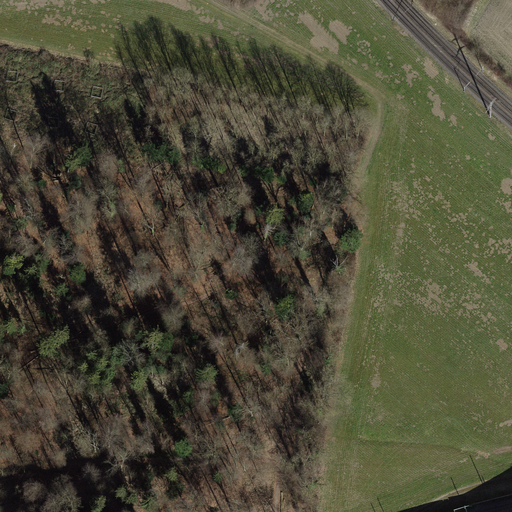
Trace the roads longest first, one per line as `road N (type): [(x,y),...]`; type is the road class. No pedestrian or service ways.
road 1 (track): [(274,511),(312,292),(385,104),(372,89),(214,0)]
road 2 (track): [(0,267),(160,310),(267,271),(292,270),(315,282)]
road 3 (track): [(0,468),(284,454)]
